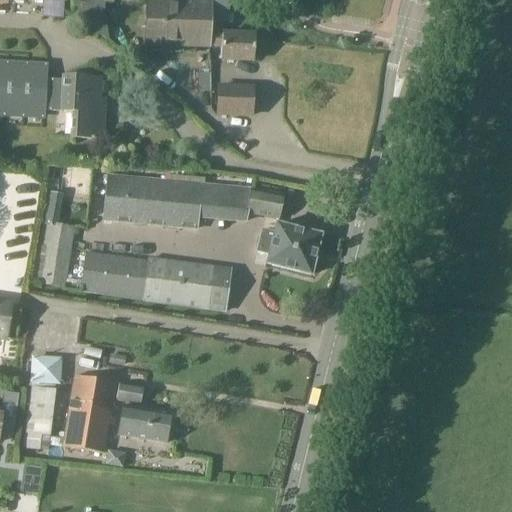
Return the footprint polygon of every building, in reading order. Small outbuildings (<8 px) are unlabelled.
[(209,49),(210,22),(211,2),(186,1),(186,0),(172,0),(168,0),(144,0),(143,47),(209,49)] [(210,22),(209,49),(221,49),(220,62),(253,64),(254,33),(223,32),(224,22),(210,22)] [(0,118),(44,121),(44,112),(59,113),(70,114),(69,139),(104,141),(106,99),(101,99),(102,79),(89,78),(89,74),(75,73),(74,77),(61,76),(61,81),(46,80),(47,64),(0,61),(0,118)] [(218,86),(217,114),(252,115),(253,87),(218,86)] [(275,220),(279,220),(280,215),(283,196),(250,190),(250,189),(205,185),(106,175),(102,223),(197,232),(198,220),(245,224),(247,215),(247,214),(275,220)] [(28,284),(65,289),(74,228),(44,222),(38,256),(32,255),(28,284)] [(255,254),(266,257),(264,266),(311,278),(322,235),(274,223),(272,233),(261,231),(255,254)] [(225,314),(231,270),(148,258),(147,261),(85,253),(79,293),(142,302),(142,303),(225,314)] [(0,338),(6,340),(11,303),(0,301),(0,338)] [(75,377),(63,448),(103,454),(115,383),(75,377)] [(143,388),(118,384),(116,401),(140,405),(143,388)] [(22,449),(48,452),(49,436),(55,391),(29,388),(22,449)] [(0,410),(0,435),(12,437),(18,395),(3,392),(1,411),(0,410)] [(116,437),(166,445),(171,414),(121,405),(116,437)] [(128,449),(113,446),(110,459),(126,462),(128,449)] [(37,497),(41,468),(23,466),(19,495),(37,497)]
